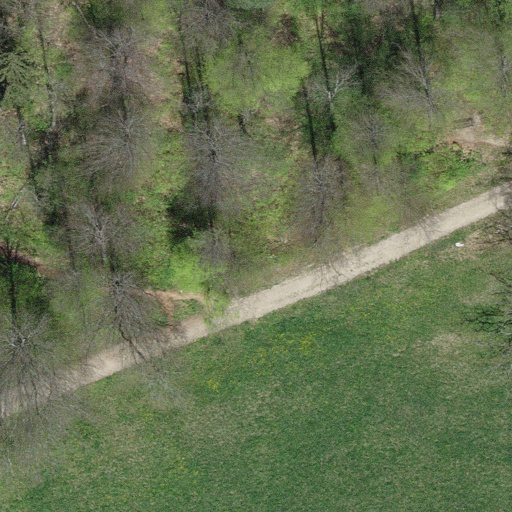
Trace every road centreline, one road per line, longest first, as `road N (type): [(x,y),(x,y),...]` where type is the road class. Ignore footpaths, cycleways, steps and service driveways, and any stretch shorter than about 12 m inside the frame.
road 1 (track): [(234,309),(511,192)]
road 2 (track): [(0,405),(234,309)]
